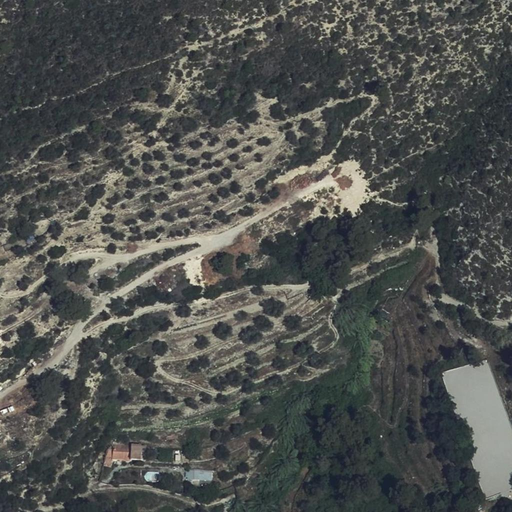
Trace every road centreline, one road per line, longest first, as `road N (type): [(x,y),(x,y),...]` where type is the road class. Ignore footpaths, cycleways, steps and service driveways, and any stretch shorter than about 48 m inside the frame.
road 1 (track): [(69,341),(153,307),(304,286),(409,245),(426,247),(446,302),(475,324),(511,326)]
road 2 (track): [(0,394),(37,378),(110,299),(269,213)]
